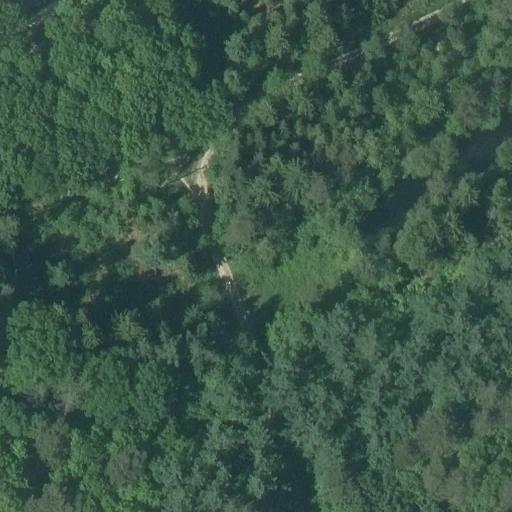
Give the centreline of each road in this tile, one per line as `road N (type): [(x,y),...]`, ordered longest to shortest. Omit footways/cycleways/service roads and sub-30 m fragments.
road 1 (track): [(282,511),(176,162)]
road 2 (track): [(480,0),(212,128)]
road 3 (track): [(212,128),(173,0)]
